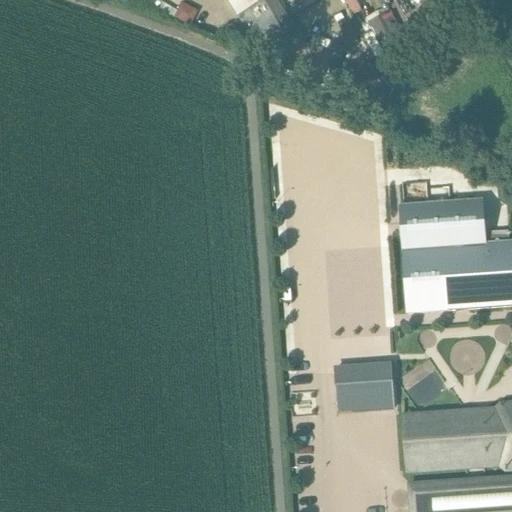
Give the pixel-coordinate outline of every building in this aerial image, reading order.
[(178,0),(145,0),(148,3),(174,19),(178,13),(178,0)] [(260,0),(178,0),(178,13),(174,19),(205,35),(260,0)] [(407,43),(390,12),(388,8),(365,20),(367,24),(382,54),(407,43)] [(483,202),(400,208),(408,315),(511,308),(511,244),(510,245),(486,246),(485,234),(483,202)] [(328,255),(331,338),(395,335),(391,253),(328,255)] [(363,369),(335,371),(337,408),(353,407),(354,412),(395,410),(392,365),(363,367),(363,369)] [(290,374),(291,414),(314,413),(312,373),(290,374)] [(511,405),(402,412),(405,475),(511,469),(511,405)] [(410,511),(511,511),(511,476),(409,481),(410,511)]
